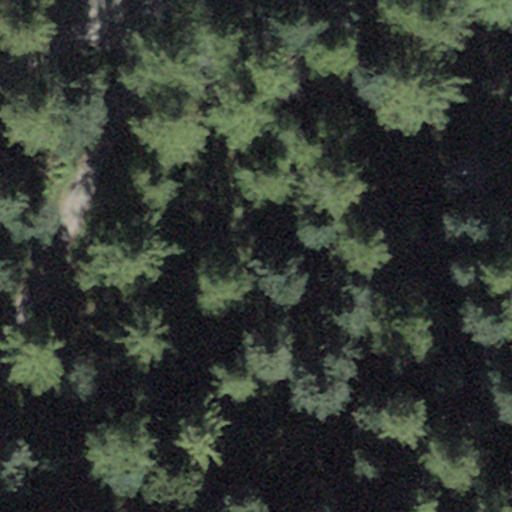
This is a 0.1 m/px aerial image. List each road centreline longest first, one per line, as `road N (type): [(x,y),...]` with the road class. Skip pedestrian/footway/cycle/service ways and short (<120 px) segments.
road 1 (track): [(0,353),(94,186),(138,71),(128,36),(106,4)]
road 2 (track): [(0,73),(113,0)]
